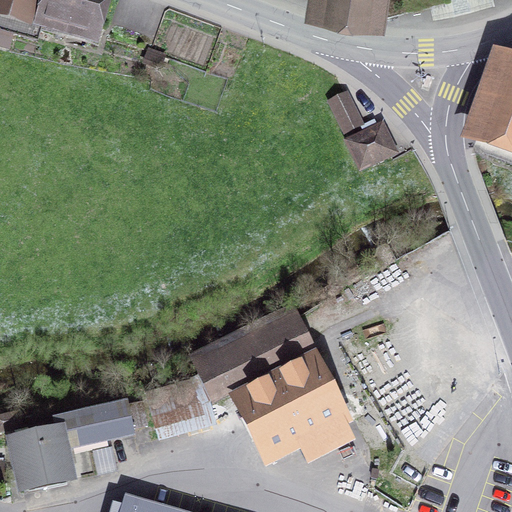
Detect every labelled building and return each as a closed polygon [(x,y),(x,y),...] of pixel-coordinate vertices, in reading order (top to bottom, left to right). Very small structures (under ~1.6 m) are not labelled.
[(0,0),(0,31),(20,37),(31,0),(0,0)] [(44,20),(93,35),(103,0),(31,0),(20,37),(37,42),(44,20)] [(314,13),(321,14),(321,10),(344,14),(343,19),(349,20),(349,15),(371,19),(370,22),(378,24),(378,20),(382,20),(385,0),(311,0),(310,8),(314,9),(314,13)] [(511,148),(511,69),(501,66),(476,136),(511,148)] [(345,133),(361,125),(346,96),(331,104),(345,133)] [(390,153),(379,130),(351,143),(362,167),(390,153)] [(193,358),(198,369),(204,366),(215,389),(307,344),(291,310),(193,358)] [(311,364),(240,401),(270,458),(312,437),(321,455),(350,440),(311,364)] [(193,382),(146,395),(159,438),(205,423),(193,382)] [(147,427),(142,403),(128,406),(133,430),(147,427)] [(62,445),(79,441),(81,447),(133,436),(126,405),(33,425),(36,439),(14,444),(24,489),(69,479),(62,445)] [(20,413),(0,417),(0,433),(23,427),(20,413)] [(99,452),(102,470),(116,468),(114,450),(99,452)] [(161,511),(126,502),(123,511),(161,511)]
